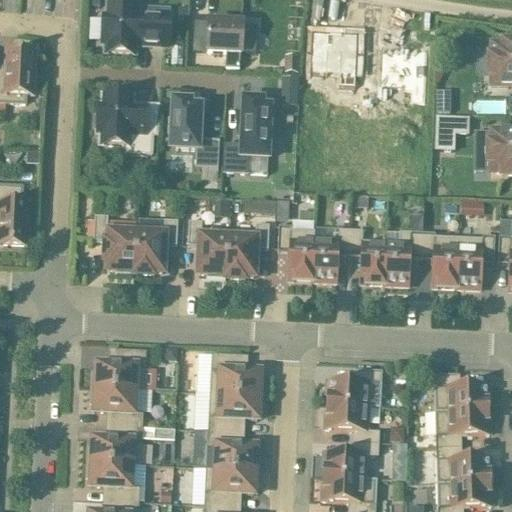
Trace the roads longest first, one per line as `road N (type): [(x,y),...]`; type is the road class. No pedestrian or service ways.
road 1 (residential): [(50,287),(67,31),(0,26)]
road 2 (residential): [(289,331),(49,320)]
road 3 (residential): [(511,348),(502,341),(289,331)]
road 4 (residential): [(38,511),(49,320)]
road 5 (residential): [(282,511),(289,331)]
